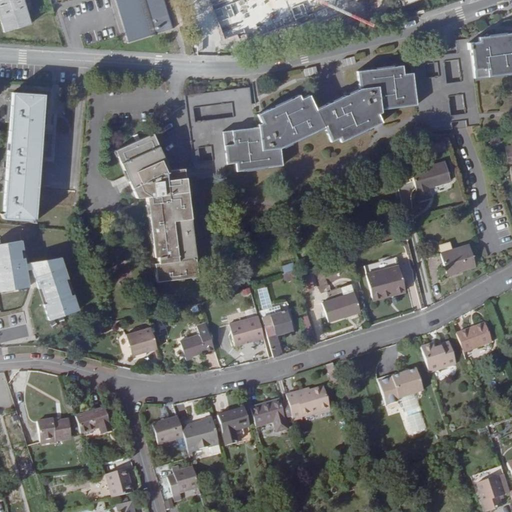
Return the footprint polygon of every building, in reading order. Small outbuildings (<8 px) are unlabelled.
[(0,0),(0,22),(3,32),(30,24),(22,0),(0,0)] [(112,0),(126,44),(171,30),(162,0),(112,0)] [(469,38),(456,40),(467,126),(481,124),(474,77),(511,72),(511,32),(477,37),(478,45),(470,47),(469,38)] [(409,52),(411,65),(444,61),(442,48),(409,52)] [(253,116),(234,118),(188,124),(192,150),(211,147),(224,145),(226,160),(213,162),(194,164),(196,177),(228,173),(227,164),(236,162),(237,172),(282,166),(280,148),(324,127),(331,142),(339,138),(341,142),(382,122),(378,114),(381,112),(381,109),(417,105),(416,100),(449,96),(447,83),(414,87),(412,73),(403,75),(402,65),(357,71),(359,89),(315,109),(308,95),(300,99),(298,95),(257,114),(261,123),(258,125),(258,128),(254,128),(253,116)] [(196,100),(194,95),(184,96),(186,110),(232,104),(251,101),(250,88),(216,92),(209,95),(196,100)] [(29,221),(35,221),(39,156),(51,157),(53,132),(40,131),(40,124),(45,124),(47,103),(42,102),(43,94),(12,92),(12,101),(8,100),(6,123),(10,122),(3,210),(0,211),(0,213),(2,217),(30,218),(29,221)] [(451,115),(449,96),(416,100),(417,105),(419,119),(451,115)] [(251,101),(232,104),(234,118),(253,116),(251,101)] [(453,128),(451,115),(419,119),(421,133),(453,128)] [(199,278),(186,179),(185,170),(169,171),(162,155),(153,134),(115,151),(137,199),(147,198),(158,283),(199,278)] [(444,142),(437,144),(438,150),(446,148),(444,142)] [(224,145),(211,147),(213,162),(226,160),(224,145)] [(449,180),(444,162),(410,172),(418,200),(430,197),(427,187),(449,180)] [(26,239),(0,243),(0,292),(33,285),(26,239)] [(441,254),(447,276),(476,267),(470,246),(441,254)] [(84,308),(65,256),(32,262),(51,320),(84,308)] [(286,281),(298,278),(294,262),(282,265),(286,281)] [(366,276),(371,296),(392,290),(393,293),(405,290),(399,268),(366,276)] [(305,292),(315,290),(312,274),(302,276),(305,292)] [(392,290),(371,296),(372,299),(393,293),(392,290)] [(355,292),(322,301),(328,320),(360,311),(355,292)] [(273,357),(281,355),(276,334),(293,329),(288,310),(262,318),(273,357)] [(264,337),(258,316),(228,324),(234,345),(245,342),(245,340),(248,339),(249,341),(264,337)] [(214,351),(206,323),(196,326),(199,334),(179,340),(185,359),(190,357),(190,355),(204,351),(205,354),(214,351)] [(470,329),(455,335),(462,354),(491,342),(484,325),(470,332),(470,329)] [(157,347),(151,326),(125,334),(129,344),(130,344),(133,354),(157,347)] [(308,343),(315,341),(311,328),(304,330),(308,343)] [(430,345),(419,349),(428,374),(454,363),(446,343),(431,349),(430,345)] [(338,384),(332,364),(327,366),(333,385),(338,384)] [(384,403),(397,399),(422,391),(415,370),(390,378),(391,379),(378,383),(384,403)] [(294,392),(285,394),(287,401),(291,417),(292,419),(301,416),(328,408),(322,387),(294,395),(294,392)] [(287,401),(278,403),(283,419),(291,417),(287,401)] [(264,405),(249,409),(254,427),(271,422),(274,433),(285,429),(283,419),(278,403),(265,407),(264,405)] [(216,415),(224,446),(235,443),(232,431),(248,427),(242,408),(216,415)] [(105,411),(76,420),(81,436),(100,431),(101,435),(111,432),(105,411)] [(58,436),(52,417),(39,421),(43,439),(58,436)] [(55,417),(52,417),(58,436),(58,438),(67,436),(75,434),(71,417),(62,419),(56,421),(55,417)] [(178,421),(177,418),(151,425),(157,445),(183,438),(180,430),(178,421)] [(217,445),(211,421),(191,427),(180,430),(183,438),(187,454),(190,453),(207,448),(217,445)] [(217,445),(207,448),(209,454),(212,456),(220,454),(217,445)] [(197,487),(191,467),(172,473),(173,475),(166,477),(172,498),(179,496),(178,493),(197,487)] [(105,474),(111,497),(132,491),(125,468),(105,474)] [(457,472),(448,475),(453,487),(461,484),(457,472)] [(502,496),(509,494),(504,477),(475,487),(483,511),(493,511),(501,510),(497,500),(503,498),(502,496)] [(165,510),(173,510),(173,501),(166,500),(165,510)] [(131,511),(129,503),(116,506),(118,511),(131,511)]
